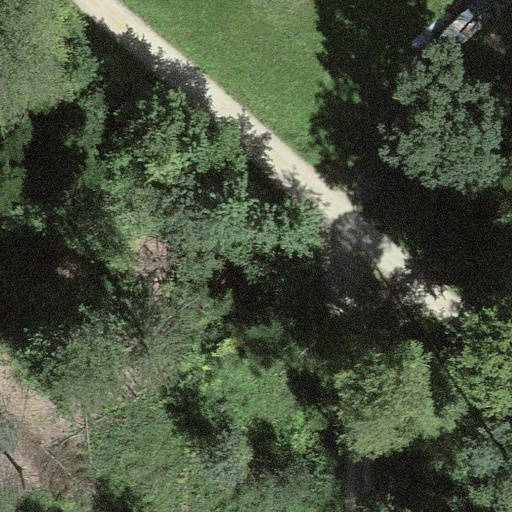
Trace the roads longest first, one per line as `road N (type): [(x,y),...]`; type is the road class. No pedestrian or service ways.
road 1 (track): [(511,346),(101,0)]
road 2 (track): [(346,511),(332,193)]
